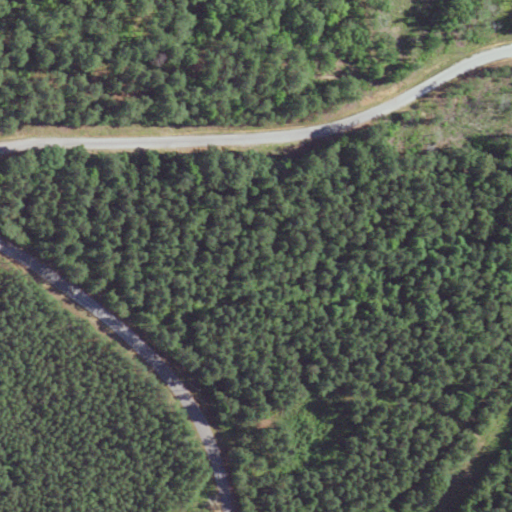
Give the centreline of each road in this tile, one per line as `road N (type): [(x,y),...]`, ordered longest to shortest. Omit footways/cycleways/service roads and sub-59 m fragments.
road 1 (residential): [(0,133),(145,77),(511,11)]
road 2 (residential): [(0,244),(105,315),(154,360),(201,426),(227,511)]
